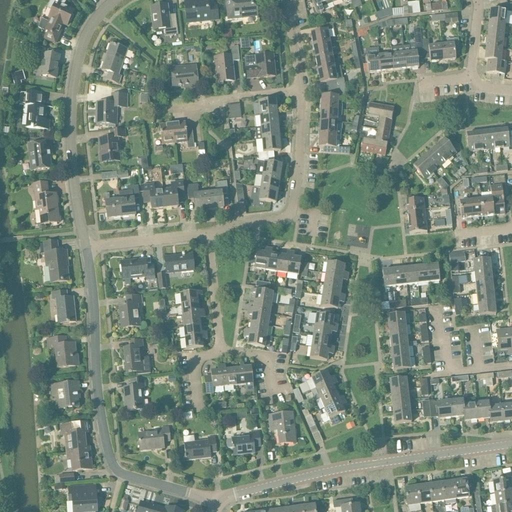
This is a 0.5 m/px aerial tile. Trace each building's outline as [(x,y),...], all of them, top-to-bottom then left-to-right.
[(42,38),(46,39),(55,44),(58,37),(56,36),(62,24),(67,26),(74,12),(63,7),(66,2),(61,0),(51,0),(47,9),(52,11),(49,18),(51,19),(42,38)] [(218,21),(217,16),(216,6),(208,6),(208,0),(185,3),(187,24),(218,21)] [(225,0),(228,21),(257,18),(255,0),(225,0)] [(322,8),(331,5),(332,4),(330,0),(314,0),(312,1),(317,15),(323,12),(322,8)] [(441,4),(431,5),(431,13),(442,12),(441,4)] [(178,36),(177,30),(176,20),(169,21),(167,7),(151,9),(154,30),(163,29),(164,38),(178,36)] [(489,23),(505,25),(506,12),(490,10),(489,23)] [(382,11),(377,13),(379,20),(385,18),(382,11)] [(377,32),(389,28),(388,22),(375,26),(377,32)] [(489,23),(488,35),(503,37),(505,25),(489,23)] [(335,37),(334,30),(333,24),(316,27),(317,33),(311,34),(313,47),(334,43),(333,38),(335,37)] [(416,51),(423,50),(422,41),(421,35),(414,36),(416,51)] [(488,35),(486,48),(502,50),(503,37),(488,35)] [(447,45),(444,46),(441,46),(443,62),(456,61),(455,54),(459,53),(458,39),(447,41),(447,45)] [(250,49),(249,40),(241,40),(242,49),(250,49)] [(428,41),(422,41),(423,50),(424,60),(430,60),(430,63),(443,62),(441,46),(429,47),(428,41)] [(313,47),(316,59),(332,56),(330,49),(336,48),(334,43),(313,47)] [(23,44),(21,52),(36,54),(38,46),(23,44)] [(127,50),(120,48),(110,44),(101,70),(109,73),(106,80),(119,84),(121,77),(118,76),(127,50)] [(214,59),(216,73),(217,83),(235,82),(233,62),(239,61),(238,48),(231,48),(232,57),(214,59)] [(485,61),(488,61),(506,63),(500,62),(502,50),(486,48),(485,61)] [(417,53),(404,54),(406,70),(419,69),(417,53)] [(393,71),(406,70),(404,54),(391,55),(393,71)] [(40,76),(46,77),(56,79),(59,57),(43,55),(40,76)] [(246,69),(246,70),(247,79),(258,78),(258,79),(275,77),(274,69),(273,69),(273,66),(274,66),(273,55),(256,57),(257,68),(246,69)] [(381,73),(393,71),(391,55),(379,57),(381,73)] [(316,59),(318,72),(339,68),(338,62),(333,63),(332,56),(316,59)] [(368,74),(381,73),(379,57),(366,58),(368,74)] [(506,63),(488,61),(486,74),(504,76),(506,63)] [(170,69),(171,78),(172,88),(188,86),(189,89),(199,88),(196,66),(170,69)] [(340,72),(339,68),(318,72),(320,84),(326,83),(327,90),(345,89),(343,80),(341,80),(340,72)] [(23,71),(11,75),(15,87),(22,85),(21,82),(25,81),(23,71)] [(322,97),(321,110),(342,111),(343,106),(338,105),(338,98),(345,98),(345,89),(327,90),(328,97),(322,97)] [(20,93),(19,105),(28,106),(26,128),(34,129),(44,130),(45,121),(46,107),(45,107),(45,96),(34,95),(25,94),(20,93)] [(114,96),(114,104),(97,104),(97,125),(116,126),(116,108),(127,108),(127,95),(112,95),(112,96),(114,96)] [(260,116),(277,114),(276,102),(258,103),(260,116)] [(240,105),(239,105),(233,106),(235,120),(241,119),(240,105)] [(367,117),(380,119),(382,107),(369,105),(367,117)] [(228,120),(235,120),(233,106),(227,106),(228,120)] [(382,107),(380,119),(391,122),(394,109),(382,107)] [(342,111),(321,110),(320,122),(337,123),(337,116),(342,116),(342,111)] [(278,127),(277,114),(260,116),(261,129),(278,127)] [(389,133),(391,122),(380,119),(377,131),(389,133)] [(320,122),(320,135),(341,136),(341,131),(337,130),(337,123),(320,122)] [(172,124),(175,144),(187,143),(186,131),(185,123),(172,124)] [(160,126),(161,136),(162,146),(175,144),(172,124),(160,126)] [(279,140),(278,127),(261,129),(254,129),(256,142),(262,141),(279,140)] [(508,130),(497,132),(499,149),(510,148),(508,130)] [(125,131),(120,131),(111,132),(111,139),(99,140),(101,155),(100,155),(101,164),(120,162),(117,139),(125,138),(125,131)] [(377,131),(375,142),(387,145),(389,133),(377,131)] [(487,133),(489,151),(499,149),(497,132),(487,133)] [(487,133),(477,134),(479,152),(489,151),(487,133)] [(479,152),(477,134),(466,135),(468,153),(479,152)] [(325,154),(349,155),(349,149),(336,149),(336,141),(341,141),(341,136),(320,135),(319,148),(325,148),(325,154)] [(280,152),(279,140),(262,141),(263,153),(259,154),(259,158),(274,159),(273,152),(280,152)] [(363,140),(363,143),(361,152),(373,155),(375,142),(363,140)] [(445,140),(436,147),(448,161),(457,154),(445,140)] [(387,145),(375,142),(373,155),(385,157),(387,145)] [(50,143),(40,144),(28,145),(31,172),(51,170),(49,153),(51,153),(50,143)] [(448,161),(436,147),(429,154),(441,168),(448,161)] [(429,154),(421,161),(433,175),(441,168),(429,154)] [(275,165),(274,159),(259,158),(259,163),(265,164),(263,177),(280,180),(282,166),(275,165)] [(433,175),(421,161),(413,167),(425,181),(433,175)] [(168,167),(169,176),(183,174),(182,166),(168,167)] [(278,192),(280,180),(263,177),(261,189),(278,192)] [(217,192),(208,193),(210,211),(223,209),(222,195),(228,195),(227,182),(216,183),(217,192)] [(172,190),(163,191),(165,210),(178,208),(177,200),(184,199),(182,183),(172,184),(172,190)] [(47,184),(37,186),(34,186),(37,212),(40,211),(41,225),(59,223),(56,195),(48,196),(47,184)] [(442,198),(444,197),(448,197),(447,189),(448,188),(444,184),(440,187),(439,188),(441,190),(439,191),(441,193),(442,198)] [(152,211),(165,210),(163,191),(154,192),(153,185),(142,186),(144,204),(151,203),(152,211)] [(196,212),(210,211),(208,193),(199,194),(198,185),(187,186),(188,199),(194,198),(196,212)] [(236,185),(237,194),(238,204),(244,203),(243,190),(242,186),(236,185)] [(107,186),(103,186),(105,203),(106,203),(108,220),(121,219),(119,201),(110,202),(109,194),(108,194),(107,186)] [(128,192),(119,193),(119,201),(121,219),(135,217),(133,200),(139,199),(138,189),(138,186),(127,187),(128,192)] [(492,199),(492,202),(503,201),(501,186),(491,187),(492,199)] [(276,204),(278,192),(261,189),(259,201),(276,204)] [(407,213),(425,211),(423,199),(406,201),(407,213)] [(494,216),(492,202),(492,199),(481,201),(483,218),(494,216)] [(472,219),(483,218),(481,201),(470,202),(472,219)] [(492,202),(494,216),(505,215),(503,201),(492,202)] [(472,219),(470,202),(459,203),(461,220),(472,219)] [(407,213),(408,224),(426,222),(425,211),(407,213)] [(426,222),(408,224),(410,234),(427,232),(426,222)] [(57,243),(47,244),(44,244),(45,255),(48,254),(51,284),(68,282),(67,267),(65,267),(65,263),(67,263),(66,252),(58,253),(57,243)] [(251,256),(249,264),(255,264),(254,270),(265,271),(269,249),(265,248),(264,254),(257,252),(256,257),(251,256)] [(273,250),(269,249),(265,271),(276,273),(279,256),(272,255),(273,250)] [(288,275),(291,253),(287,252),(286,257),(279,256),(276,273),(288,275)] [(295,253),(291,253),(288,275),(298,276),(301,259),(294,258),(295,253)] [(465,262),(464,253),(449,255),(450,264),(465,262)] [(165,258),(167,275),(194,272),(192,255),(165,258)] [(147,278),(147,281),(155,280),(153,266),(146,266),(146,260),(137,261),(137,262),(131,263),(131,262),(121,263),(123,280),(147,278)] [(473,262),(474,273),(491,271),(490,260),(473,262)] [(327,263),(326,275),(348,278),(348,274),(343,273),(345,266),(327,263)] [(457,264),(450,265),(451,273),(458,273),(457,264)] [(427,267),(428,283),(439,282),(438,266),(427,267)] [(427,267),(416,268),(417,284),(428,283),(427,267)] [(417,284),(416,268),(404,269),(406,285),(417,284)] [(404,269),(393,270),(395,286),(406,285),(404,269)] [(395,286),(393,270),(382,272),(384,287),(395,286)] [(492,283),(491,271),(474,273),(475,284),(492,283)] [(347,282),(348,278),(326,275),(324,286),(341,288),(342,281),(347,282)] [(452,287),(459,286),(459,278),(451,279),(452,287)] [(493,293),(492,283),(475,284),(476,295),(493,293)] [(459,286),(452,287),(453,295),(460,294),(460,291),(462,291),(465,290),(464,285),(459,286)] [(322,297),(344,300),(345,296),(340,295),(341,288),(324,286),(322,297)] [(261,291),(251,290),(250,294),(255,295),(254,302),(271,305),(273,293),(261,291)] [(66,292),(57,293),(52,294),(52,301),(56,300),(58,325),(76,323),(73,298),(67,299),(66,292)] [(180,295),(181,307),(198,305),(198,297),(203,296),(202,292),(180,295)] [(495,305),(493,293),(476,295),(478,307),(495,305)] [(141,297),(136,297),(126,298),(127,305),(119,306),(122,329),(140,327),(137,305),(142,305),(141,297)] [(344,304),(344,300),(322,297),(320,308),(338,310),(339,303),(344,304)] [(454,309),(462,308),(461,301),(454,301),(454,309)] [(248,308),(248,312),(270,316),(271,305),(254,302),(253,309),(248,308)] [(199,311),(198,305),(181,307),(182,317),(205,315),(204,311),(199,311)] [(496,315),(495,305),(478,307),(479,317),(496,315)] [(462,308),(454,309),(455,317),(463,316),(462,308)] [(252,317),(251,324),(268,327),(270,316),(248,312),(247,316),(252,317)] [(205,318),(205,315),(182,317),(184,329),(201,327),(200,319),(205,318)] [(315,327),(337,330),(338,326),(332,325),(334,318),(317,315),(315,327)] [(387,316),(389,328),(405,326),(404,315),(387,316)] [(245,330),(244,334),(266,338),(268,327),(251,324),(250,331),(245,330)] [(389,328),(390,339),(407,337),(405,326),(389,328)] [(202,333),(201,327),(184,329),(185,339),(207,337),(207,333),(202,333)] [(336,333),(337,330),(315,327),(313,337),(330,340),(331,333),(336,333)] [(511,350),(510,330),(496,332),(498,352),(508,351),(508,355),(511,354),(511,350)] [(272,339),(266,338),(244,334),(244,338),(249,339),(248,346),(265,349),(266,342),(271,343),(272,339)] [(161,337),(152,338),(154,347),(162,346),(161,337)] [(208,340),(207,337),(185,339),(186,350),(203,348),(202,341),(208,340)] [(329,347),(330,340),(313,337),(311,348),(333,352),(334,348),(329,347)] [(408,348),(407,337),(390,339),(391,350),(408,348)] [(58,369),(69,368),(79,367),(77,357),(72,357),(72,350),(75,349),(74,345),(66,346),(65,338),(47,340),(48,350),(56,349),(58,369)] [(129,374),(136,373),(137,376),(151,374),(149,358),(140,359),(139,348),(143,347),(142,341),(130,342),(131,348),(124,349),(127,374),(129,374)] [(333,355),(333,352),(311,348),(310,359),(327,362),(328,355),(333,355)] [(391,350),(392,361),(409,359),(408,348),(391,350)] [(409,359),(392,361),(393,372),(410,370),(409,359)] [(245,386),(246,393),(254,392),(251,368),(244,368),(244,363),(239,364),(240,369),(233,370),(235,387),(245,386)] [(225,365),(221,366),(223,388),(235,387),(233,370),(226,370),(225,365)] [(223,388),(221,366),(217,366),(218,371),(211,372),(212,388),(206,389),(207,394),(213,393),(213,389),(223,388)] [(310,392),(316,390),(336,381),(334,377),(330,379),(327,372),(307,381),(306,383),(310,392)] [(389,381),(391,392),(407,390),(406,379),(389,381)] [(143,380),(140,380),(131,381),(131,388),(124,389),(126,403),(125,403),(126,412),(144,410),(142,398),(141,398),(140,389),(144,389),(143,380)] [(419,381),(420,389),(428,388),(427,380),(419,381)] [(338,384),(336,381),(316,390),(320,399),(336,392),(333,386),(338,384)] [(78,383),(68,384),(51,386),(52,397),(58,397),(60,410),(79,408),(77,394),(79,393),(78,383)] [(428,388),(420,389),(421,397),(429,396),(428,388)] [(407,390),(391,392),(392,403),(409,401),(407,390)] [(320,399),(324,410),(345,401),(343,397),(339,399),(336,392),(320,399)] [(439,420),(451,419),(449,402),(449,397),(442,397),(443,403),(437,404),(429,402),(430,410),(431,418),(431,416),(436,415),(436,418),(438,418),(439,420)] [(464,422),(477,421),(476,405),(475,399),(463,401),(463,406),(464,417),(464,418),(464,422)] [(345,401),(324,410),(320,412),(322,416),(326,414),(329,420),(345,413),(342,406),(346,404),(345,401)] [(392,403),(393,414),(410,412),(409,401),(392,403)] [(463,401),(449,402),(451,419),(464,418),(464,417),(463,406),(463,401)] [(421,403),(422,411),(430,410),(429,402),(421,403)] [(477,421),(490,420),(489,408),(489,403),(476,405),(477,421)] [(511,405),(501,407),(503,423),(511,422),(511,405)] [(490,425),(503,423),(501,407),(489,408),(490,420),(490,425)] [(306,410),(302,412),(305,419),(311,416),(309,416),(306,410)] [(430,410),(422,411),(423,419),(431,418),(430,410)] [(411,423),(410,412),(393,414),(394,425),(411,423)] [(280,445),(296,444),(292,414),(269,417),(271,432),(280,431),(280,436),(279,436),(280,445)] [(305,419),(312,435),(318,433),(311,416),(305,419)] [(65,436),(67,454),(86,452),(86,449),(83,424),(60,427),(61,436),(65,436)] [(162,432),(138,435),(140,452),(164,449),(163,442),(170,442),(168,428),(161,429),(162,432)] [(250,438),(232,440),(228,440),(227,442),(227,443),(227,447),(229,449),(233,449),(234,456),(254,454),(254,448),(260,447),(259,433),(249,434),(250,438)] [(183,441),(183,449),(184,459),(186,459),(186,462),(211,459),(210,454),(217,453),(215,438),(208,439),(208,442),(187,444),(187,441),(183,441)] [(86,449),(86,452),(67,454),(67,459),(71,459),(73,472),(92,470),(89,449),(86,449)] [(59,476),(60,484),(65,485),(74,484),(73,475),(59,476)] [(471,494),(474,494),(473,485),(472,481),(466,482),(466,480),(454,482),(456,500),(472,498),(471,494)] [(492,482),(494,494),(511,491),(511,488),(511,480),(492,482)] [(454,482),(442,484),(445,502),(456,500),(454,482)] [(445,502),(442,484),(429,485),(432,504),(445,502)] [(429,485),(418,487),(420,505),(432,504),(429,485)] [(84,487),(74,487),(68,488),(69,501),(72,501),(72,511),(96,511),(96,494),(84,494),(84,487)] [(420,505),(418,487),(405,489),(407,507),(408,507),(408,511),(419,511),(420,511),(420,506),(420,505)] [(511,504),(511,491),(494,494),(496,507),(511,504)] [(121,501),(119,511),(118,511),(124,511),(127,502),(126,501),(123,500),(121,501)] [(341,509),(341,511),(359,511),(359,506),(353,506),(352,500),(333,502),(334,510),(341,509)] [(181,511),(166,508),(166,510),(141,503),(138,511),(181,511)]
